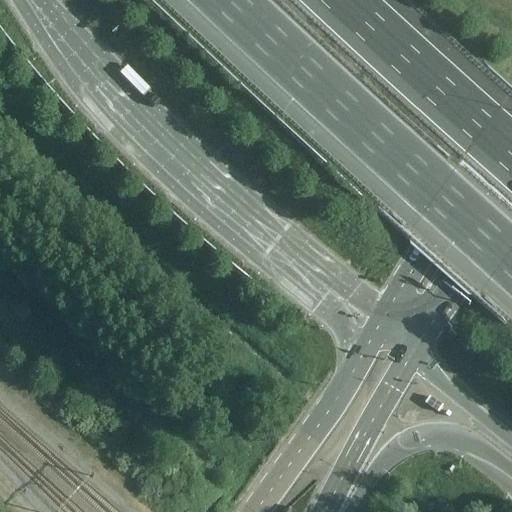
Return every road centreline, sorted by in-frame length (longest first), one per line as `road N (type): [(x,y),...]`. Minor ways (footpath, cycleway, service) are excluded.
road 1 (motorway): [(224,0),(511,265)]
road 2 (motorway): [(39,0),(197,172),(302,259)]
road 3 (motorway): [(511,158),(341,0)]
road 4 (secondary): [(511,129),(383,316)]
road 5 (secondary): [(369,342),(256,511)]
road 6 (motorway): [(358,463),(420,435),(444,433),(511,472)]
road 7 (secondary): [(430,325),(511,210)]
road 8 (motorway): [(409,357),(511,441)]
